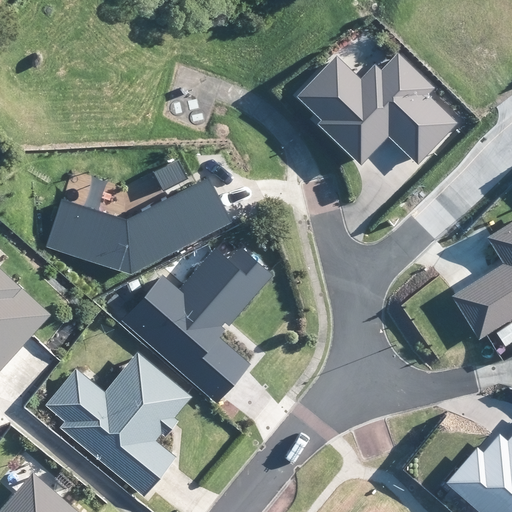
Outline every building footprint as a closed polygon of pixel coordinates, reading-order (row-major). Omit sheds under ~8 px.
[(340,59),(300,99),(321,120),(318,123),(361,166),(390,137),(417,164),(456,125),(426,94),(433,87),(402,55),(369,88),(340,59)] [(233,222),(210,178),(131,222),(64,199),(45,250),(135,274),(233,222)] [(511,226),(490,241),(506,266),(454,299),(481,341),(511,321),(511,226)] [(272,274),(242,249),(231,262),(219,252),(183,294),(165,278),(129,319),(220,398),(252,361),(221,334),(272,274)] [(0,370),(51,315),(0,267),(0,370)] [(193,395),(141,352),(106,394),(77,369),(47,404),(66,420),(62,426),(146,496),(177,458),(156,440),(193,395)] [(78,511),(37,475),(3,511),(78,511)]
